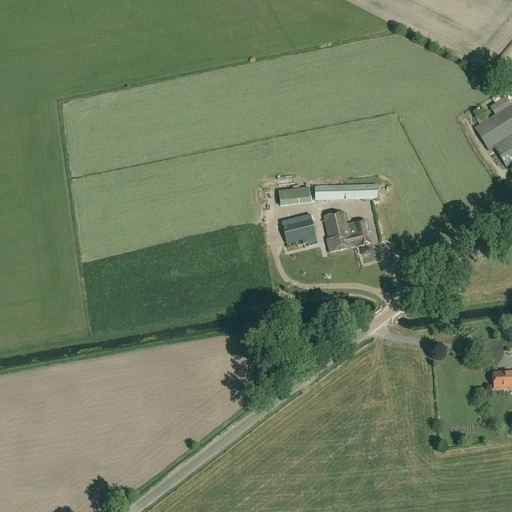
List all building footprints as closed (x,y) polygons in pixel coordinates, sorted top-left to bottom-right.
[(511,105),(511,106),(508,101),(506,99),(490,109),(489,108),(475,117),(480,125),(475,129),(488,151),(493,148),(506,169),(511,164),(511,105)] [(378,186),(315,189),(316,201),(378,199),(378,186)] [(311,204),(310,195),(310,188),(279,192),(281,207),(311,204)] [(350,232),(348,233),(344,214),(325,218),(329,240),(328,241),(331,254),(371,245),(366,222),(355,224),(358,234),(351,236),(350,232)] [(296,244),(307,241),(309,248),(319,246),(317,239),(313,222),(292,227),(296,244)] [(509,389),(511,389),(511,372),(505,373),(505,374),(494,374),(494,389),(509,389)]
